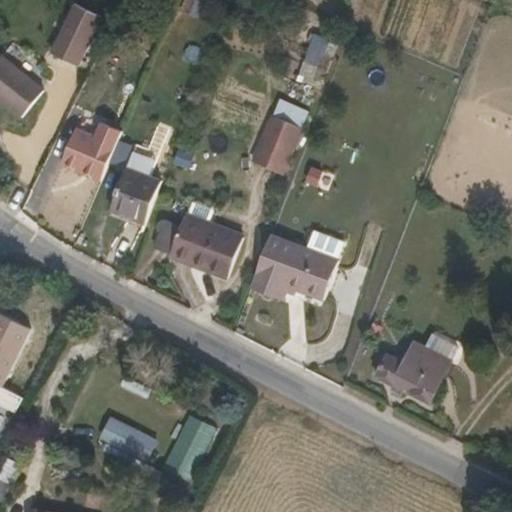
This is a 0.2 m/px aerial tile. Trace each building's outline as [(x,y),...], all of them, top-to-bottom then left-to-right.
[(114,29),(86,15),(65,64),(90,77),(114,29)] [(0,104),(28,130),(50,102),(11,69),(0,82),(0,104)] [(286,175),(312,111),(279,97),(252,161),(286,175)] [(329,191),(335,175),(313,167),(307,184),(329,191)] [(114,234),(149,248),(168,202),(137,189),(114,234)] [(173,272),(228,293),(241,259),(186,237),(173,272)] [(276,253),(254,308),(285,321),(297,303),(326,316),(339,280),(276,253)] [(455,387),(420,369),(407,388),(389,379),(380,398),(437,425),(455,387)] [(165,470),(192,482),(216,426),(188,414),(165,470)] [(149,463),(161,439),(110,415),(99,439),(149,463)]
